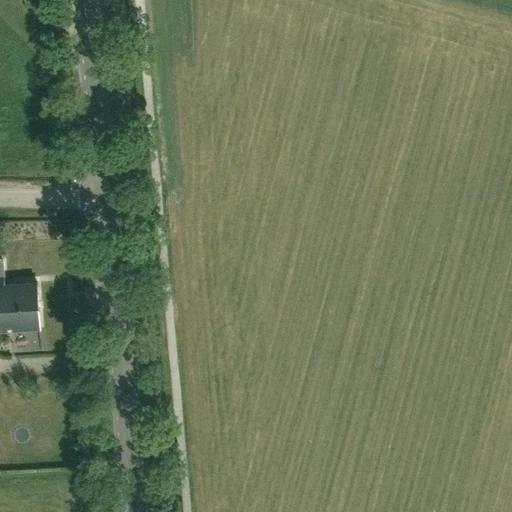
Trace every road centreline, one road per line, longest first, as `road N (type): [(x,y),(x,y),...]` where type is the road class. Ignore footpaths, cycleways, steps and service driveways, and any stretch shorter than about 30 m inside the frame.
road 1 (tertiary): [(136,511),(105,198)]
road 2 (tertiary): [(105,198),(87,0)]
